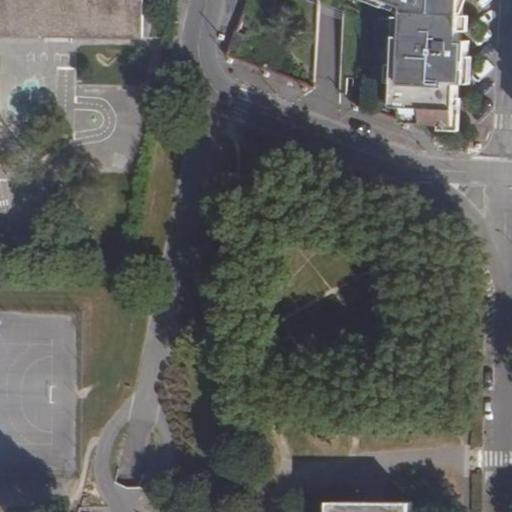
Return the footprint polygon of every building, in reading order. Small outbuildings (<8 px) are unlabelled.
[(0,0),(0,33),(141,35),(141,0),(0,0)] [(393,0),(408,6),(406,36),(399,36),(397,83),(404,83),(402,122),(458,125),(460,82),(456,81),(457,64),(460,64),(464,63),(466,61),(469,56),(470,40),(462,40),(463,0),(393,0)] [(236,31),(230,48),(239,51),(246,35),(236,31)] [(460,64),(457,64),(456,81),(460,82),(468,84),(469,56),(466,61),(464,63),(460,64)] [(114,483),(109,507),(135,511),(136,511),(142,488),(128,485),(114,483)] [(412,511),(413,502),(332,501),(332,511),(412,511)]
